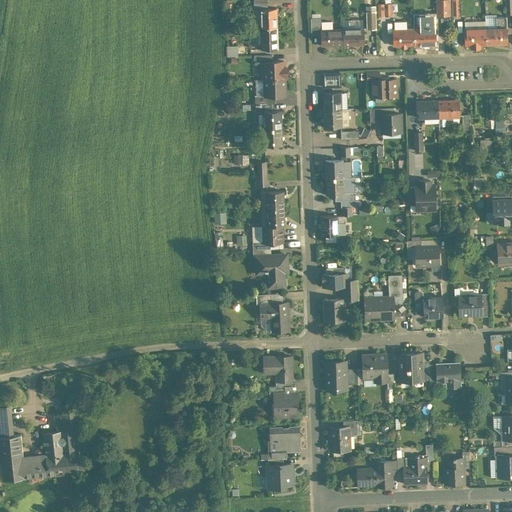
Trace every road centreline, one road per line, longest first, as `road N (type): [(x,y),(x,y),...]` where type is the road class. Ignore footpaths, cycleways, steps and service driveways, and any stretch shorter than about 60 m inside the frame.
road 1 (residential): [(312,344),(136,350),(0,378)]
road 2 (residential): [(312,344),(304,66)]
road 3 (residential): [(511,492),(319,501)]
road 4 (residential): [(474,346),(312,344)]
road 5 (residential): [(312,344),(319,501)]
